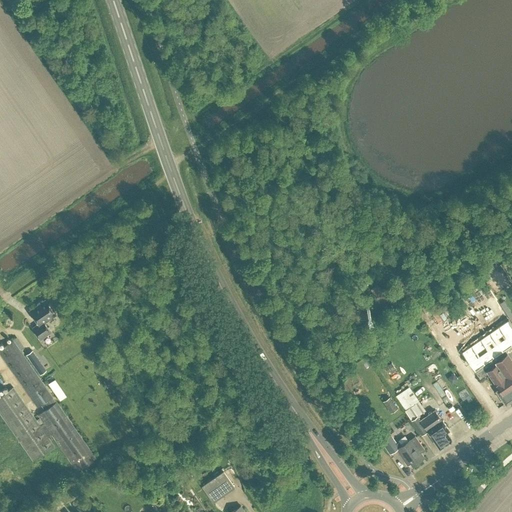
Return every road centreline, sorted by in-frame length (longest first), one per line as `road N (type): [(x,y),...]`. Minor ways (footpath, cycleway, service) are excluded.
road 1 (primary): [(356,500),(212,270),(112,0)]
road 2 (track): [(151,185),(410,0)]
road 3 (track): [(151,185),(8,280),(8,298)]
road 4 (tertiary): [(398,506),(511,418)]
